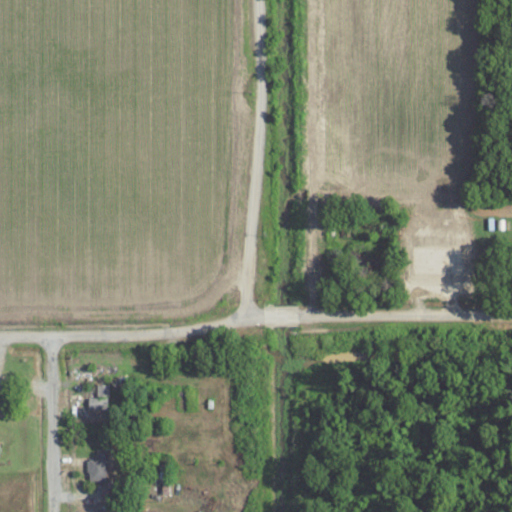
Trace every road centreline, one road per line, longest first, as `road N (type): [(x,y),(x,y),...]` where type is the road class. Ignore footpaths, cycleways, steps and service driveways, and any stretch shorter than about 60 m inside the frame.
road 1 (residential): [(257,322),(259,0)]
road 2 (residential): [(257,322),(152,335),(0,336)]
road 3 (residential): [(305,318),(511,312)]
road 4 (residential): [(53,336),(54,511)]
